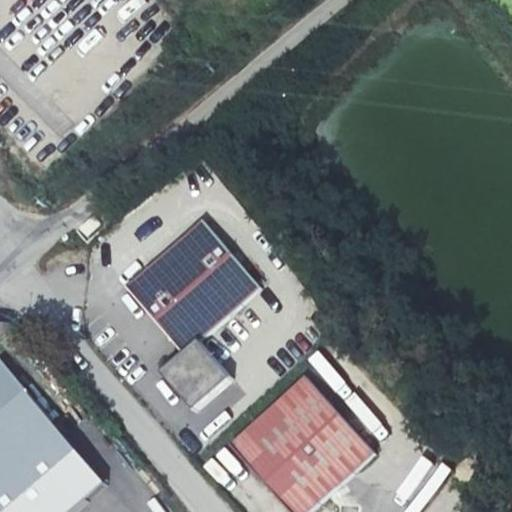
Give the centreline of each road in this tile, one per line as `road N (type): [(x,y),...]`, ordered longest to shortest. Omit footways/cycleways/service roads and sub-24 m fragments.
road 1 (unclassified): [(341,0),(0,274)]
road 2 (unclassified): [(201,511),(0,277)]
